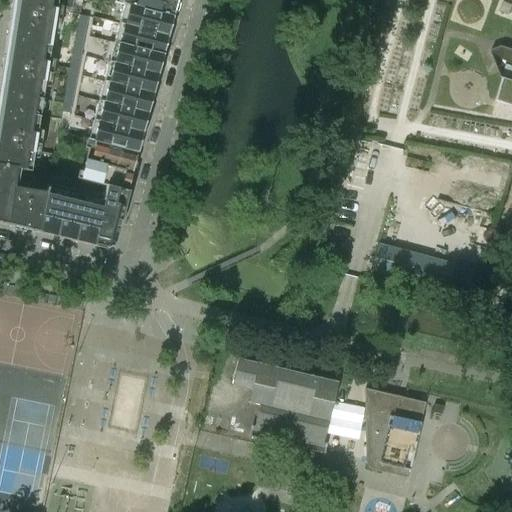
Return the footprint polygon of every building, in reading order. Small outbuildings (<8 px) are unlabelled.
[(50,33),(51,22),(46,20),(48,9),(70,13),(72,0),(11,0),(3,56),(45,64),(46,57),(40,56),(44,32),(50,33)] [(172,18),(176,0),(114,0),(114,2),(122,4),(172,18)] [(167,37),(172,18),(122,4),(118,23),(167,37)] [(79,15),(78,23),(86,24),(87,17),(79,15)] [(78,23),(76,30),(84,32),(86,24),(78,23)] [(162,55),(167,37),(118,23),(113,42),(116,43),(162,55)] [(76,30),(75,38),(83,39),(84,32),(76,30)] [(75,38),(73,45),(81,47),(83,39),(75,38)] [(162,55),(116,43),(113,42),(107,62),(111,63),(157,75),(162,55)] [(73,45),(72,53),(80,54),(81,47),(73,45)] [(511,49),(501,46),(490,51),(499,71),(502,78),(495,102),(511,106),(511,49)] [(72,53),(71,60),(78,62),(80,54),(72,53)] [(35,92),(38,69),(44,70),(45,64),(3,56),(0,74),(0,92),(39,99),(40,93),(35,92)] [(71,60),(69,67),(77,69),(78,62),(71,60)] [(157,75),(111,63),(107,62),(102,81),(152,94),(157,75)] [(69,67),(68,75),(76,76),(77,69),(69,67)] [(68,75),(66,82),(74,84),(76,76),(68,75)] [(152,94),(102,81),(97,101),(146,114),(152,94)] [(66,82),(65,90),(73,91),(74,84),(66,82)] [(65,90),(63,97),(71,99),(73,91),(65,90)] [(38,106),(39,99),(0,92),(0,110),(31,116),(33,105),(38,106)] [(63,97),(62,105),(70,106),(71,99),(63,97)] [(146,114),(97,101),(92,120),(96,121),(141,133),(146,114)] [(62,105),(60,112),(68,114),(70,106),(62,105)] [(24,162),(27,140),(33,141),(35,128),(29,127),(31,116),(0,110),(0,165),(15,168),(28,170),(29,163),(24,162)] [(141,133),(96,121),(92,120),(87,139),(91,141),(136,153),(141,133)] [(136,153),(91,141),(87,139),(85,139),(82,148),(87,149),(84,160),(131,172),(136,153)] [(131,172),(84,160),(80,172),(77,172),(75,180),(104,186),(126,191),(131,172)] [(45,192),(46,188),(48,173),(28,170),(15,168),(0,165),(0,223),(37,232),(45,192)] [(104,186),(100,201),(90,245),(105,249),(112,244),(126,191),(104,186)] [(54,236),(63,192),(46,188),(45,192),(37,232),(54,236)] [(82,197),(63,192),(54,236),(72,241),(82,197)] [(100,201),(82,197),(72,241),(90,245),(100,201)] [(376,244),(369,270),(468,297),(475,270),(376,244)] [(273,438),(320,449),(336,382),(236,358),(230,386),(250,390),(247,403),(258,405),(250,439),(271,444),(273,438)] [(367,466),(369,467),(370,468),(371,468),(374,468),(376,468),(377,468),(379,467),(382,465),(383,464),(408,470),(424,403),(364,388),(364,390),(365,456),(364,457),(364,459),(365,461),(365,462),(366,463),(366,465),(367,466)] [(433,405),(431,412),(440,414),(442,407),(433,405)]
